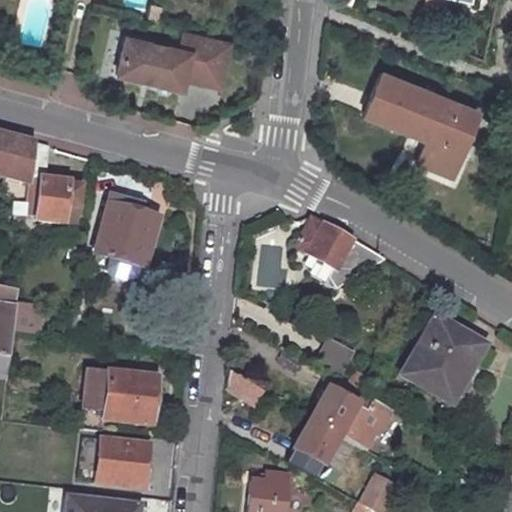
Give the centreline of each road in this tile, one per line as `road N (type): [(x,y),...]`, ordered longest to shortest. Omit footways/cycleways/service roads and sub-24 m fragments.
road 1 (residential): [(226,167),(186,511)]
road 2 (residential): [(277,181),(329,197),(511,299)]
road 3 (residential): [(0,99),(226,167)]
road 4 (residential): [(277,181),(298,0)]
